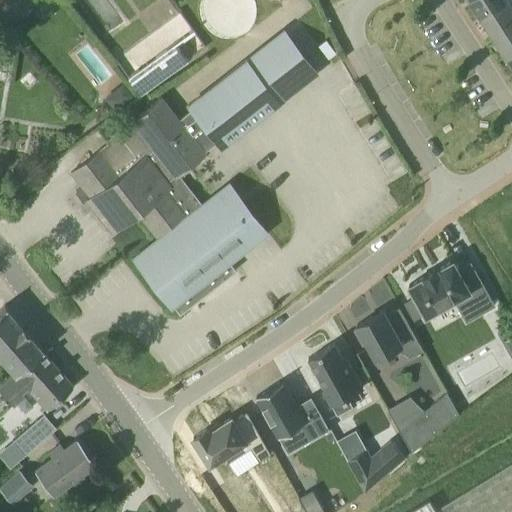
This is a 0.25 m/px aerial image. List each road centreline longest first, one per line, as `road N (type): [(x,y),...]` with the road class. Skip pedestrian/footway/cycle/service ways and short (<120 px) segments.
road 1 (residential): [(447,199),(321,305),(129,433)]
road 2 (residential): [(368,0),(345,13),(447,199)]
road 3 (secondary): [(129,433),(0,262)]
road 4 (residential): [(439,0),(511,116)]
